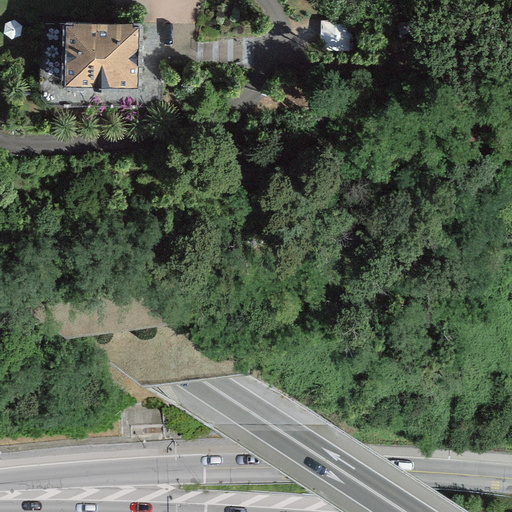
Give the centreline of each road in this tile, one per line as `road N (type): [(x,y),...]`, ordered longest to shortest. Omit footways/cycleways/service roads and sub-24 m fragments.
road 1 (primary): [(511,480),(325,465),(0,479)]
road 2 (trunk): [(191,373),(403,511)]
road 3 (trunk): [(191,373),(0,246)]
road 4 (trunk): [(221,511),(0,507)]
